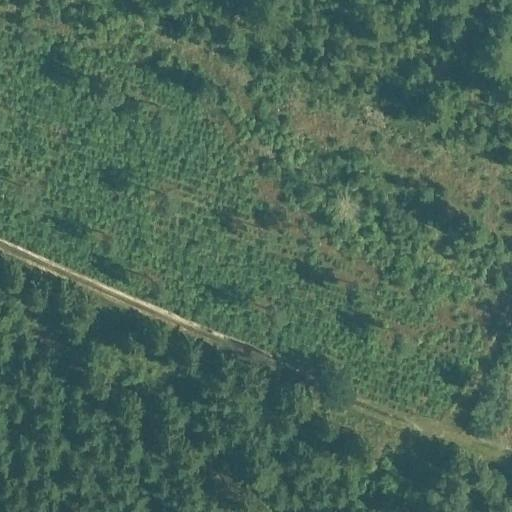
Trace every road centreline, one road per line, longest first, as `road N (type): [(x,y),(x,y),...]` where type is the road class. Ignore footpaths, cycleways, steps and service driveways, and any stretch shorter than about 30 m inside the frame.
road 1 (track): [(0,248),(457,439),(511,453)]
road 2 (track): [(413,511),(511,323)]
